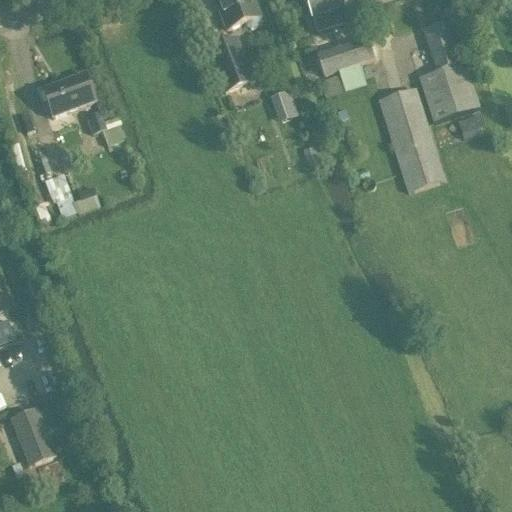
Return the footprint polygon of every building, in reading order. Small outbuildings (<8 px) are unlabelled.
[(252,0),(213,0),(222,25),(225,34),(245,27),(246,31),(251,33),(260,30),(262,25),(259,19),(257,12),(252,0)] [(303,0),(315,36),(347,25),(338,0),(303,0)] [(478,111),(463,65),(457,67),(443,26),(423,33),(436,76),(418,82),(432,126),(478,111)] [(252,87),(237,42),(207,52),(223,97),(252,87)] [(321,80),(373,63),(366,42),(314,59),(321,80)] [(52,121),(96,105),(86,76),(41,93),(52,121)] [(338,78),(320,84),(326,102),(344,96),(338,78)] [(407,197),(444,185),(415,93),(378,104),(407,197)] [(309,120),(306,111),(297,115),(300,123),(309,120)] [(346,114),(337,116),(339,124),(348,121),(346,114)] [(104,125),(100,115),(86,121),(93,138),(103,134),(107,132),(104,125)] [(478,118),(457,125),(463,144),(485,137),(478,118)] [(115,121),(104,125),(107,132),(103,134),(108,150),(123,145),(115,121)] [(70,199),(53,205),(60,221),(76,215),(70,199)] [(46,209),(38,212),(44,228),(52,225),(46,209)] [(8,324),(0,327),(0,348),(15,343),(8,324)] [(28,469),(55,458),(37,412),(10,422),(28,469)]
